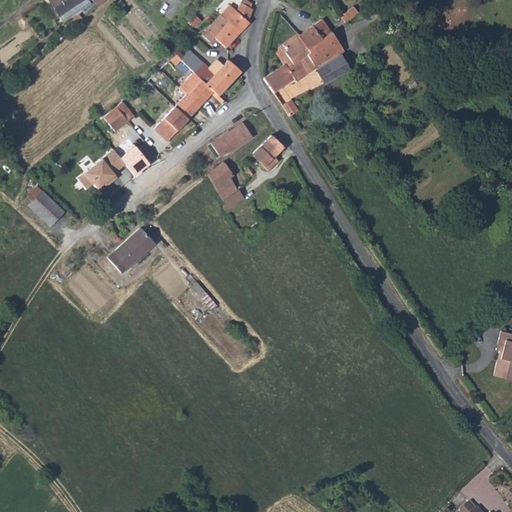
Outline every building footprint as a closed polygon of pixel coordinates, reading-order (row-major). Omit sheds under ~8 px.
[(82,0),(47,0),(59,19),(86,5),(82,0)] [(341,14),(345,20),(359,10),(355,4),(341,14)] [(249,12),(236,5),(233,11),(226,7),(219,17),(239,34),(245,28),(249,12)] [(239,34),(219,17),(213,24),(221,32),(214,40),(226,50),(236,38),(239,34)] [(322,23),(299,39),(298,36),(279,49),(290,66),(305,58),(314,71),(342,52),(322,23)] [(221,32),(213,24),(204,33),(212,42),(214,40),(221,32)] [(212,42),(204,33),(203,35),(211,43),(212,42)] [(215,61),(206,69),(188,50),(179,59),(193,74),(213,95),(217,97),(237,74),(226,63),(221,67),(215,61)] [(342,57),(317,74),(324,86),(347,71),(343,65),(345,63),(342,57)] [(290,66),(282,68),(280,65),(262,76),(271,94),(272,96),(288,84),(290,87),(314,71),(305,58),(290,66)] [(193,74),(186,82),(189,85),(180,94),(185,100),(155,129),(167,141),(213,95),(193,74)] [(295,101),(281,110),(289,121),(302,112),(295,101)] [(123,108),(103,125),(113,137),(133,120),(123,108)] [(240,126),(230,132),(237,145),(248,139),(240,126)] [(230,132),(219,139),(226,151),(237,145),(230,132)] [(269,137),(250,156),(267,172),(275,163),(271,159),(277,151),(281,148),(269,137)] [(219,139),(210,144),(217,156),(226,151),(219,139)] [(136,146),(122,158),(125,163),(136,178),(151,165),(136,146)] [(125,163),(122,158),(113,149),(77,179),(86,191),(94,185),(98,190),(116,176),(115,172),(125,163)] [(277,151),(271,159),(275,163),(282,155),(277,151)] [(221,163),(206,176),(215,188),(228,178),(231,175),(221,163)] [(247,168),(241,172),(244,178),(250,174),(247,168)] [(228,178),(215,188),(221,197),(234,187),(228,178)] [(236,186),(234,187),(221,197),(229,207),(244,196),(236,186)] [(67,211),(43,191),(27,205),(51,227),(67,211)] [(141,227),(107,257),(122,274),(156,245),(141,227)] [(511,333),(502,331),(498,345),(505,350),(505,353),(511,362),(511,333)] [(511,362),(505,353),(502,365),(496,364),(494,374),(511,378),(511,362)]
